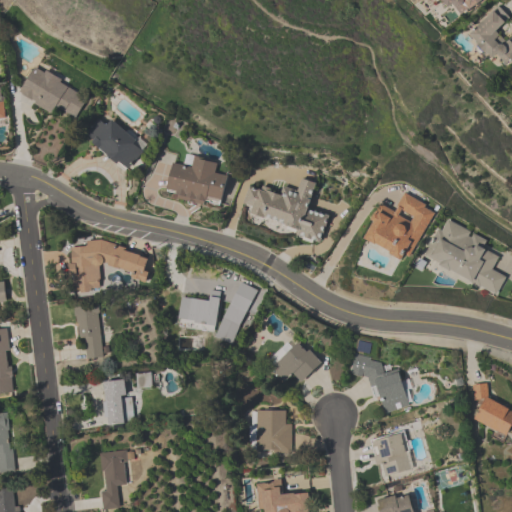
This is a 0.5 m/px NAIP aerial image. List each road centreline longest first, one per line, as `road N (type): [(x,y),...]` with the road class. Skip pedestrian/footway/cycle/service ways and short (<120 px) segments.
road 1 (tertiary): [(511,340),(362,317),(217,242),(86,212),(0,176)]
road 2 (residential): [(26,181),(61,511)]
